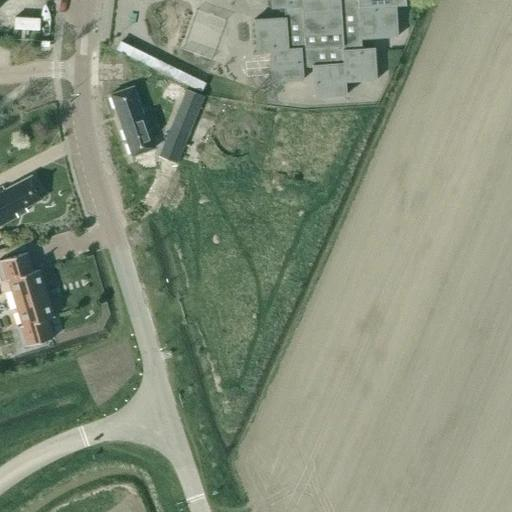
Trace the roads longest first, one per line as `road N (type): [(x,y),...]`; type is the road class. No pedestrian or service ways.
road 1 (tertiary): [(167,409),(86,140),(84,0)]
road 2 (tertiary): [(0,481),(53,449),(167,409)]
